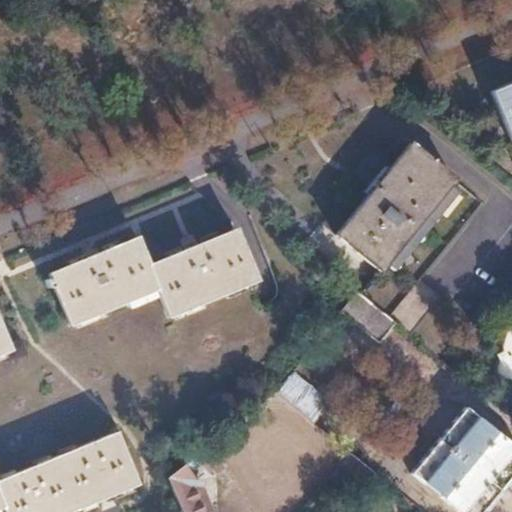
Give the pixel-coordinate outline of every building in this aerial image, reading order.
[(511,81),(490,91),(511,145),(511,81)] [(408,142),(332,233),(380,270),(454,178),(408,142)] [(136,237),(48,273),(69,324),(156,288),(167,315),(255,279),(233,228),(147,264),(136,237)] [(355,289),(339,310),(377,340),(394,320),(355,289)] [(0,329),(0,353),(8,350),(0,329)] [(290,370),(274,390),(309,419),(311,420),(328,400),(290,370)] [(511,444),(464,405),(410,470),(460,511),(478,511),(511,470),(511,444)] [(0,507),(3,506),(5,511),(67,511),(137,483),(116,431),(0,478),(0,507)] [(210,441),(198,450),(213,469),(225,460),(210,441)] [(346,449),(338,459),(367,482),(375,472),(346,449)] [(205,511),(194,486),(195,478),(182,462),(167,474),(182,511),(205,511)]
